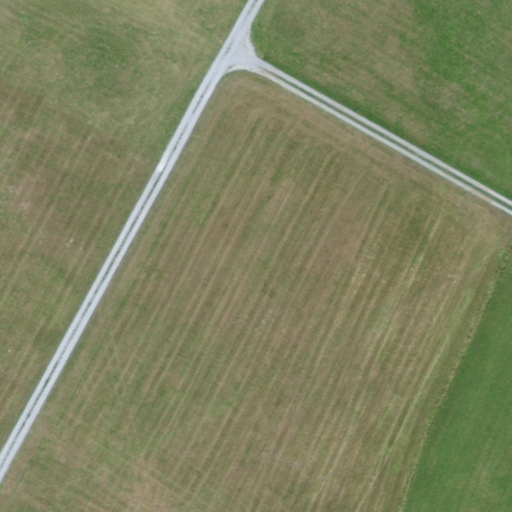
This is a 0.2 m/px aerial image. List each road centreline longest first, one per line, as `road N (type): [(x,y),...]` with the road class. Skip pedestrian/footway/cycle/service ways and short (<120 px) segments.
road 1 (track): [(0,463),(249,0)]
road 2 (track): [(223,48),(511,211)]
